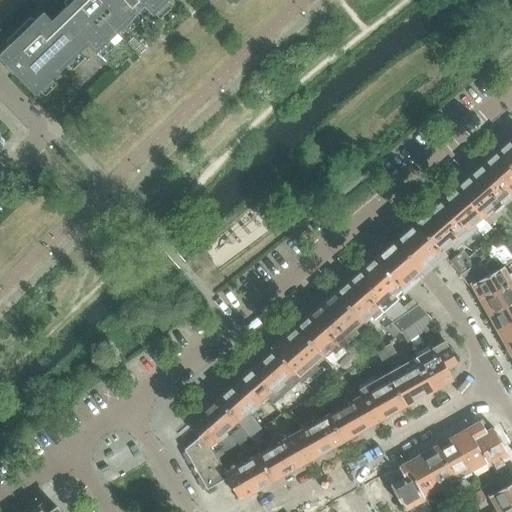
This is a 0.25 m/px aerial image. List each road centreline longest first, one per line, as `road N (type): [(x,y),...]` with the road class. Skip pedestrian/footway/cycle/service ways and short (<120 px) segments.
road 1 (residential): [(371,213),(127,404)]
road 2 (residential): [(371,213),(457,312),(497,382)]
road 3 (residential): [(497,382),(335,474)]
road 4 (residential): [(511,91),(371,213)]
road 5 (residential): [(188,511),(127,404)]
